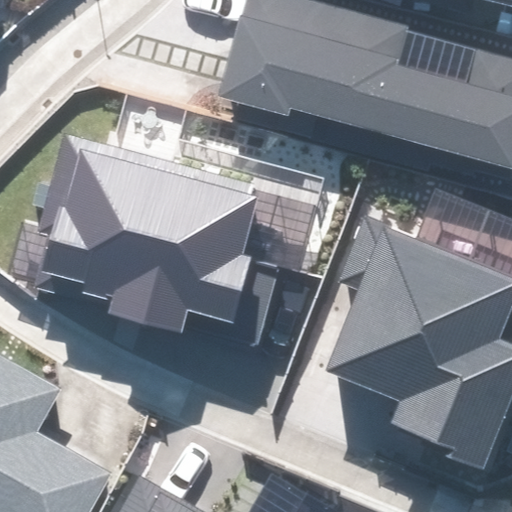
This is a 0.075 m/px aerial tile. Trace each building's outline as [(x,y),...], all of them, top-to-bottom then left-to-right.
[(350,0),(227,0),(205,80),(511,166),(511,36),(474,26),(464,62),(385,40),(393,12),(350,0)] [(64,122),(27,261),(233,316),(253,242),(225,235),(243,170),(64,122)] [(371,215),(326,353),(412,381),(401,414),(483,441),(500,389),(511,393),(511,282),(496,277),(502,258),(371,215)] [(0,492),(33,511),(67,511),(104,451),(42,415),(63,379),(0,342),(0,492)] [(237,511),(150,466),(125,511),(237,511)]
